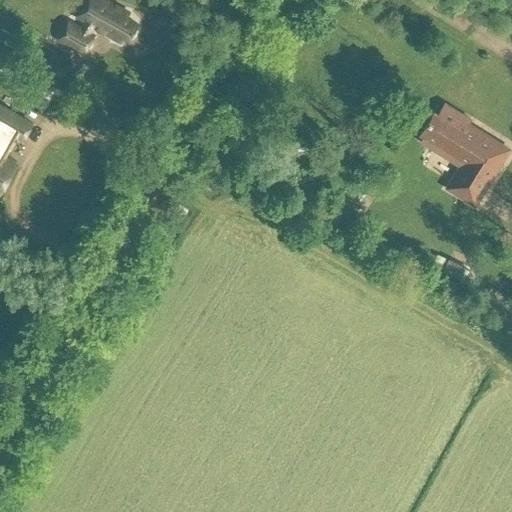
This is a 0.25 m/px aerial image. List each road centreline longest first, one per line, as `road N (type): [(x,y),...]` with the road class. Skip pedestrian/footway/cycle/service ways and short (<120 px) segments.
road 1 (unclassified): [(280,0),(228,64),(0,449)]
road 2 (unknown): [(413,0),(511,67)]
